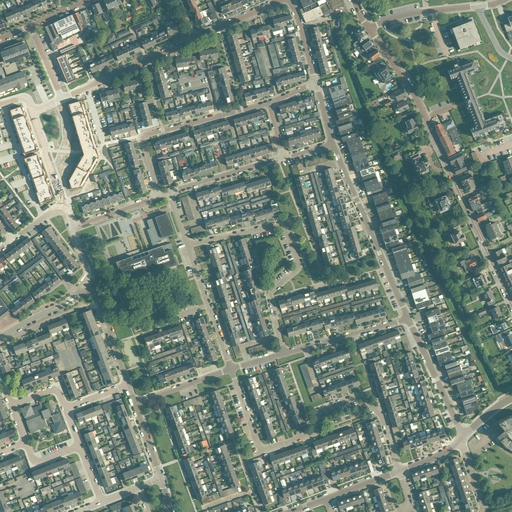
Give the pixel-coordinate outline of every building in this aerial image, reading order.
[(37,0),(34,1),(38,9),(43,7),(40,0),(37,1),(37,0)] [(105,0),(104,1),(108,10),(122,4),(120,0),(105,0)] [(242,6),(239,0),(235,0),(233,1),(236,8),(239,6),(239,7),(242,6)] [(306,23),(320,17),(323,15),(325,18),(334,14),(333,11),(345,5),(342,0),(301,0),(300,0),(303,8),(300,10),(306,23)] [(34,1),(32,2),(32,4),(30,5),(29,3),(33,12),(38,9),(34,1)] [(236,8),(233,1),(226,4),(230,11),(229,11),(232,9),(233,10),(236,8)] [(197,7),(195,2),(189,4),(191,10),(197,7)] [(28,15),(31,14),(30,13),(33,12),(29,3),(24,5),(28,15)] [(92,6),(96,15),(103,13),(99,3),(92,6)] [(230,11),(226,4),(220,7),(219,4),(216,5),(219,12),(222,11),(223,14),(226,12),(226,13),(230,11)] [(26,16),(28,15),(24,5),(19,8),(23,16),(26,15),(26,16)] [(200,6),(197,7),(191,10),(193,15),(202,11),(200,6)] [(17,9),(14,10),(18,18),(23,16),(19,8),(20,9),(17,10),(17,9)] [(205,17),(202,11),(193,15),(196,21),(202,18),(205,17)] [(7,13),(4,14),(8,22),(13,20),(10,13),(8,14),(7,13)] [(73,15),(75,20),(77,23),(80,31),(79,31),(82,36),(87,33),(85,29),(84,27),(83,27),(83,26),(82,26),(80,22),(82,21),(78,13),(73,15)] [(72,15),(54,24),(55,26),(57,31),(59,35),(60,34),(61,36),(61,37),(79,29),(72,15)] [(290,16),(285,17),(287,26),(293,24),(290,16)] [(287,26),(285,17),(279,19),(281,27),(287,26)] [(204,24),(202,18),(196,21),(198,26),(204,24)] [(281,27),(279,19),(273,20),(274,24),(271,25),(272,30),(281,27)] [(452,29),(452,30),(453,31),(453,32),(453,33),(454,34),(454,35),(454,36),(455,36),(455,38),(456,39),(456,41),(457,42),(457,44),(458,45),(459,47),(459,49),(460,50),(460,49),(462,49),(462,48),(464,48),(465,48),(466,47),(468,46),(469,46),(471,45),(472,45),(474,44),(475,43),(475,44),(476,43),(477,43),(478,42),(479,42),(480,42),(480,41),(479,40),(479,39),(478,37),(479,37),(472,21),(467,23),(466,24),(465,24),(465,22),(464,22),(458,24),(458,25),(459,26),(458,26),(458,27),(457,27),(456,27),(455,28),(454,28),(452,29)] [(54,24),(43,28),(43,29),(48,40),(50,44),(53,51),(58,49),(57,45),(64,42),(63,39),(61,37),(61,36),(59,37),(59,35),(57,31),(55,26),(54,24)] [(166,28),(169,35),(170,34),(170,35),(173,34),(173,33),(176,32),(175,28),(177,27),(175,24),(173,25),(166,28)] [(269,31),(272,30),(271,25),(262,27),(264,36),(270,34),(269,31)] [(264,36),(262,27),(256,29),(258,37),(264,36)] [(163,29),(157,32),(158,34),(162,41),(163,41),(164,41),(168,39),(164,31),(163,29)] [(258,37),(256,29),(250,30),(252,39),(258,37)] [(353,44),(355,48),(359,46),(358,44),(367,37),(361,29),(353,34),(355,38),(356,37),(357,39),(356,40),(357,41),(353,44)] [(153,36),(152,34),(146,37),(147,39),(150,47),(152,46),(156,44),(153,36)] [(162,41),(158,34),(153,36),(156,44),(158,43),(158,44),(162,42),(162,41)] [(236,34),(232,35),(228,36),(229,42),(238,40),(236,34)] [(113,35),(105,38),(107,43),(115,39),(113,35)] [(150,47),(147,39),(141,42),(145,50),(147,49),(150,47)] [(239,46),(238,40),(229,42),(231,48),(239,46)] [(371,43),(370,42),(369,41),(369,40),(364,44),(363,43),(359,46),(355,48),(353,49),(355,52),(358,50),(360,54),(359,54),(361,57),(362,57),(368,53),(374,50),(372,46),(373,46),(372,45),(373,44),(371,43)] [(9,62),(22,58),(26,56),(29,55),(25,43),(22,44),(21,42),(4,49),(4,50),(1,51),(4,59),(0,60),(0,74),(2,74),(3,79),(0,80),(0,95),(25,87),(24,85),(27,84),(23,72),(18,73),(11,76),(10,74),(18,71),(15,63),(10,65),(9,62)] [(138,43),(132,46),(135,53),(137,52),(137,53),(141,51),(138,43)] [(135,53),(132,46),(126,48),(130,56),(132,55),(136,54),(135,53)] [(241,52),(239,46),(231,48),(233,54),(241,52)] [(130,56),(126,48),(121,51),(124,58),(126,58),(130,56)] [(380,56),(376,50),(369,55),(368,53),(362,57),(364,60),(370,57),(374,63),(382,60),(379,56),(380,56)] [(124,58),(121,51),(115,53),(118,61),(119,61),(118,61),(120,60),(124,59),(124,58)] [(206,60),(205,51),(199,52),(200,56),(197,56),(197,61),(198,61),(198,64),(201,63),(201,61),(206,60)] [(243,57),(241,52),(233,54),(234,60),(243,57)] [(109,65),(106,57),(104,54),(99,57),(100,60),(104,68),(105,67),(106,67),(109,65)] [(66,55),(57,58),(59,64),(68,60),(66,55)] [(111,55),(106,57),(109,65),(111,64),(111,65),(115,63),(111,55)] [(197,61),(197,56),(187,58),(189,67),(195,66),(194,62),(197,61)] [(244,63),(243,57),(234,60),(236,66),(244,63)] [(98,70),(94,63),(89,65),(88,63),(86,59),(83,60),(85,65),(87,69),(90,68),(92,73),(94,72),(98,70)] [(68,60),(59,64),(61,69),(70,65),(68,60)] [(104,68),(100,60),(94,63),(98,70),(100,69),(100,70),(104,68)] [(448,72),(451,80),(457,77),(464,96),(463,97),(463,98),(464,100),(465,100),(465,101),(466,101),(466,102),(467,104),(466,105),(467,105),(466,105),(466,106),(467,108),(467,109),(468,109),(469,108),(476,127),(470,130),(473,137),(474,137),(479,135),(480,135),(482,134),(484,133),(487,132),(494,130),(495,129),(496,129),(499,127),(501,132),(503,131),(509,128),(503,113),(496,116),(485,121),(483,116),(483,114),(482,113),(481,113),(480,109),(479,107),(480,107),(479,105),(477,106),(477,105),(475,102),(475,101),(474,99),(473,97),(473,96),(472,93),(474,92),(474,91),(474,92),(473,90),(472,88),(471,84),(470,81),(469,82),(467,76),(468,76),(467,74),(468,74),(468,73),(476,70),(475,68),(477,67),(475,61),(464,66),(458,68),(448,72)] [(246,69),(244,63),(236,66),(237,71),(246,69)] [(380,70),(374,63),(367,66),(370,70),(372,69),(375,74),(378,79),(380,77),(384,84),(394,77),(394,75),(392,72),(391,72),(390,72),(386,66),(380,70)] [(70,65),(61,69),(63,73),(72,70),(70,65)] [(153,70),(155,75),(164,73),(162,67),(153,70)] [(225,67),(217,69),(219,75),(226,73),(225,69),(224,68),(225,67)] [(330,74),(329,68),(321,70),(322,76),(330,74)] [(248,75),(246,69),(237,71),(239,77),(248,75)] [(72,70),(63,73),(65,78),(74,75),(72,70)] [(165,79),(164,73),(155,75),(157,81),(165,79)] [(74,75),(65,78),(68,84),(76,80),(74,75)] [(249,81),(248,75),(239,77),(241,83),(249,81)] [(140,79),(134,80),(137,89),(143,87),(140,79)] [(167,85),(165,79),(157,81),(158,87),(167,85)] [(137,89),(134,80),(129,82),(131,90),(137,89)] [(131,90),(129,82),(123,84),(124,87),(121,88),(122,93),(131,90)] [(330,94),(343,90),(342,84),(328,89),(330,94)] [(168,91),(167,85),(158,87),(160,93),(168,91)] [(275,93),(273,86),(267,88),(269,95),(271,94),(275,93)] [(122,93),(121,88),(112,91),(114,99),(120,97),(119,93),(122,93)] [(390,100),(384,103),(385,107),(392,104),(402,100),(404,99),(407,97),(403,88),(390,94),(392,98),(393,97),(394,98),(395,97),(396,99),(391,102),(390,100)] [(332,99),(345,95),(343,90),(330,94),(332,99)] [(114,99),(112,91),(106,92),(108,101),(114,99)] [(170,97),(168,91),(160,93),(161,99),(170,97)] [(108,101),(106,92),(100,94),(102,102),(108,101)] [(334,104),(347,100),(345,95),(332,99),(334,104)] [(304,99),(303,99),(306,107),(312,105),(310,97),(309,97),(304,99)] [(306,107),(303,99),(298,101),(297,101),(300,109),(306,107)] [(335,110),(349,105),(347,100),(334,104),(335,110)] [(403,102),(402,100),(392,104),(394,108),(397,106),(400,112),(405,110),(406,110),(407,110),(407,109),(409,108),(406,101),(403,102)] [(81,101),(69,105),(83,151),(84,155),(69,181),(72,190),(80,188),(96,159),(98,159),(99,157),(97,149),(96,147),(91,132),(90,132),(81,103),(81,101)] [(300,109),(297,101),(291,103),(294,111),(300,109)] [(285,104),(288,112),(291,112),(291,114),(294,113),(294,111),(291,103),(285,105),(285,104)] [(288,112),(285,104),(285,105),(279,106),(281,114),(288,112)] [(337,115),(350,110),(349,105),(335,110),(337,115)] [(22,107),(10,111),(21,142),(19,143),(23,155),(37,150),(22,107)] [(339,120),(349,117),(352,116),(350,110),(337,115),(339,120)] [(262,111),(256,113),(259,121),(265,119),(262,111)] [(114,121),(113,115),(112,113),(106,114),(107,119),(112,117),(113,121),(114,121)] [(259,121),(256,113),(251,115),(253,123),(259,121)] [(253,123),(251,115),(245,117),(247,125),(253,123)] [(247,125),(245,117),(239,118),(242,126),(247,125)] [(337,126),(351,122),(349,117),(339,120),(336,121),(337,126)] [(242,126),(239,118),(233,120),(236,128),(242,126)] [(126,121),(127,124),(129,131),(131,131),(135,130),(134,127),(133,119),(126,121)] [(412,119),(404,123),(407,129),(404,130),(406,135),(409,133),(409,134),(418,130),(416,125),(415,125),(412,119)] [(452,120),(442,126),(441,123),(434,127),(439,138),(443,147),(451,143),(447,137),(451,135),(453,142),(455,141),(457,145),(459,144),(459,146),(462,145),(462,143),(461,142),(452,120)] [(228,121),(222,123),(224,130),(230,129),(228,121)] [(339,132),(352,127),(351,122),(337,126),(339,132)] [(224,130),(222,123),(216,124),(219,132),(224,130)] [(118,134),(116,127),(115,124),(109,125),(112,136),(114,135),(117,134),(117,135),(118,134)] [(219,132),(216,124),(211,126),(213,134),(219,132)] [(213,134),(211,126),(205,128),(207,136),(213,134)] [(341,137),(354,133),(352,127),(339,132),(341,137)] [(207,136),(205,128),(199,130),(201,137),(202,140),(205,139),(205,136),(207,136)] [(318,128),(312,130),(314,138),(320,136),(321,136),(318,128)] [(201,137),(199,130),(193,132),(195,139),(201,137)] [(308,140),(306,132),(305,130),(304,130),(300,131),(299,132),(300,134),(302,142),(308,140)] [(314,138),(312,130),(306,132),(308,140),(314,138)] [(296,144),(294,136),(293,136),(292,131),(289,132),(290,135),(287,136),(290,146),(290,145),(296,144)] [(187,132),(182,134),(184,142),(190,140),(187,132)] [(346,141),(356,138),(354,133),(341,137),(343,142),(346,141)] [(184,142),(182,134),(176,136),(178,144),(184,142)] [(302,142),(300,134),(294,136),(296,144),(302,142)] [(178,144),(176,136),(170,138),(173,145),(178,144)] [(348,146),(361,142),(359,137),(356,138),(346,141),(348,146)] [(173,145),(170,138),(164,139),(167,147),(173,145)] [(167,147),(164,139),(159,141),(161,149),(167,147)] [(161,149),(159,141),(153,143),(155,151),(161,149)] [(456,153),(455,150),(454,151),(453,149),(452,147),(456,145),(455,141),(453,142),(451,143),(443,147),(444,149),(448,157),(449,156),(456,153)] [(125,144),(127,150),(134,148),(132,142),(125,144)] [(350,152),(363,147),(361,142),(348,146),(350,152)] [(271,144),(265,146),(267,154),(273,152),(271,144)] [(267,154),(265,146),(259,147),(262,155),(267,154)] [(262,155),(259,147),(254,149),(256,157),(262,155)] [(363,147),(350,152),(351,157),(365,153),(363,147)] [(256,157),(254,149),(248,151),(250,159),(256,157)] [(250,159),(248,151),(242,153),(245,161),(250,159)] [(398,151),(390,155),(392,161),(400,158),(398,151)] [(245,161),(242,153),(236,154),(239,162),(245,161)] [(353,162),(366,158),(365,153),(351,157),(353,162)] [(412,162),(414,166),(416,171),(414,173),(416,177),(429,172),(427,167),(429,167),(428,164),(429,164),(427,160),(420,163),(418,160),(421,158),(419,153),(410,157),(412,162)] [(467,169),(463,161),(462,160),(463,159),(460,153),(449,159),(449,160),(451,164),(452,165),(453,164),(455,169),(454,170),(456,174),(467,169)] [(239,162),(236,154),(231,156),(233,164),(239,162)] [(38,155),(24,159),(26,163),(27,163),(38,192),(36,193),(40,204),(47,201),(46,199),(52,197),(38,155)] [(233,164),(231,156),(225,158),(227,166),(233,164)] [(355,167),(368,163),(366,158),(353,162),(355,167)] [(511,158),(503,162),(505,168),(508,175),(511,173),(511,158)] [(139,165),(137,159),(130,161),(131,167),(135,166),(136,170),(139,169),(138,165),(139,165)] [(168,166),(166,160),(158,162),(160,168),(168,166)] [(216,162),(210,163),(212,171),(218,169),(216,162)] [(212,171),(210,163),(204,165),(207,173),(212,171)] [(360,171),(370,168),(368,163),(355,167),(357,173),(360,171)] [(207,173),(204,165),(199,167),(201,175),(207,173)] [(142,175),(142,174),(140,169),(139,169),(136,170),(135,166),(131,167),(133,173),(131,174),(132,177),(142,175)] [(169,171),(168,166),(160,168),(161,174),(169,171)] [(201,175),(199,167),(193,169),(195,177),(201,175)] [(362,177),(375,172),(373,167),(370,168),(360,171),(362,177)] [(332,168),(324,170),(325,176),(333,174),(332,168)] [(195,177),(193,169),(187,171),(189,178),(195,177)] [(463,185),(473,180),(471,177),(473,176),(471,170),(464,172),(466,176),(460,179),(463,185)] [(187,171),(181,172),(184,181),(187,180),(187,179),(189,178),(187,171)] [(363,182),(377,177),(375,172),(362,177),(363,182)] [(143,174),(142,174),(142,175),(132,177),(133,183),(136,182),(143,180),(142,177),(143,177),(143,174)] [(333,174),(325,176),(327,182),(335,180),(333,174)] [(301,177),(295,178),(296,185),(304,182),(303,176),(301,177)] [(173,183),(171,177),(163,179),(165,185),(173,183)] [(269,177),(263,179),(265,187),(271,185),(269,177)] [(365,187),(378,183),(377,177),(363,182),(365,187)] [(263,179),(257,181),(259,189),(260,191),(266,189),(265,187),(263,179)] [(335,180),(327,182),(329,188),(337,186),(335,180)] [(475,187),(473,183),(475,182),(474,180),(473,180),(463,185),(466,191),(469,190),(470,192),(475,189),(474,188),(475,187)] [(257,181),(251,183),(253,191),(259,189),(257,181)] [(244,182),(239,184),(241,191),(246,190),(247,190),(245,185),(244,182)] [(304,182),(296,185),(298,190),(306,188),(304,182)] [(251,183),(245,185),(247,190),(246,190),(247,193),(253,191),(251,183)] [(380,188),(378,183),(365,187),(367,192),(380,188)] [(239,184),(233,185),(235,193),(241,191),(239,184)] [(233,185),(226,187),(229,195),(235,193),(233,185)] [(147,192),(145,186),(137,188),(139,194),(147,192)] [(220,186),(214,188),(216,196),(222,194),(221,189),(220,186)] [(337,186),(329,188),(330,194),(338,192),(337,186)] [(226,187),(221,189),(222,194),(223,197),(229,195),(226,187)] [(214,188),(208,190),(210,198),(216,196),(214,188)] [(306,188),(298,190),(300,196),(308,194),(306,188)] [(208,190),(202,192),(204,200),(210,198),(208,190)] [(122,192),(116,194),(119,202),(122,201),(122,200),(124,199),(122,192)] [(202,192),(196,194),(198,202),(204,200),(202,192)] [(338,192),(330,194),(332,200),(335,200),(340,198),(338,192)] [(374,202),(387,197),(386,192),(372,196),(374,202)] [(435,205),(438,213),(450,207),(446,197),(445,197),(443,193),(444,194),(434,198),(432,193),(426,195),(430,204),(429,204),(430,207),(435,205)] [(113,204),(110,196),(109,197),(108,194),(103,195),(104,198),(107,206),(111,205),(110,204),(112,203),(113,204)] [(119,202),(116,194),(110,196),(113,204),(116,203),(116,202),(118,201),(118,202),(119,202)] [(308,194),(300,196),(302,202),(309,200),(308,194)] [(479,194),(472,197),(468,199),(471,205),(477,203),(479,201),(478,200),(481,198),(479,194)] [(340,198),(335,200),(337,206),(345,203),(343,197),(340,198)] [(376,207),(389,202),(387,197),(374,202),(376,207)] [(107,206),(104,198),(99,200),(101,208),(105,207),(105,206),(107,205),(107,206)] [(101,208),(99,200),(93,202),(96,210),(99,209),(99,208),(101,207),(101,208)] [(309,200),(302,202),(303,208),(306,208),(311,206),(309,200)] [(96,210),(93,202),(87,204),(90,212),(94,211),(93,210),(95,209),(96,210)] [(378,212),(391,208),(389,202),(376,207),(378,212)] [(490,208),(487,202),(481,205),(480,205),(479,203),(477,203),(471,205),(473,211),(476,210),(478,214),(482,212),(490,208)] [(337,206),(334,206),(336,212),(338,211),(346,209),(345,203),(337,206)] [(90,212),(87,204),(85,205),(85,206),(82,207),(84,214),(88,213),(88,212),(89,211),(90,212)] [(311,206),(306,208),(308,214),(316,211),(314,205),(311,206)] [(278,206),(272,208),(274,216),(274,217),(278,216),(278,215),(280,214),(278,206)] [(28,211),(24,207),(21,209),(19,211),(20,211),(23,215),(28,211)] [(272,208),(266,210),(268,218),(274,216),(272,208)] [(379,217),(393,213),(391,208),(378,212),(379,217)] [(253,210),(255,219),(256,221),(262,220),(260,212),(259,209),(253,210)] [(346,209),(338,211),(340,217),(348,215),(346,209)] [(266,210),(260,212),(262,220),(268,218),(266,210)] [(316,211),(308,214),(309,219),(317,217),(316,211)] [(5,221),(11,216),(8,212),(2,216),(5,221)] [(247,212),(241,214),(244,222),(250,220),(247,212)] [(476,216),(478,222),(492,215),(491,213),(489,213),(489,212),(484,215),(484,213),(476,216)] [(173,250),(171,243),(159,247),(157,242),(169,238),(168,236),(175,234),(167,213),(155,218),(152,220),(152,219),(147,221),(150,229),(150,230),(148,231),(147,230),(153,247),(151,248),(152,250),(148,251),(149,255),(142,257),(141,257),(141,258),(134,260),(133,257),(133,256),(116,262),(119,269),(121,268),(123,275),(131,272),(133,278),(140,275),(147,273),(148,275),(177,265),(172,251),(173,250)] [(381,223),(394,218),(393,213),(379,217),(381,223)] [(241,214),(235,216),(238,224),(244,222),(241,214)] [(229,215),(228,215),(231,223),(231,226),(238,224),(235,216),(230,218),(229,215)] [(348,215),(340,217),(342,223),(350,221),(348,215)] [(9,226),(16,220),(15,218),(13,219),(11,216),(5,221),(9,226)] [(223,217),(217,218),(219,226),(225,225),(223,217)] [(317,217),(309,219),(311,225),(319,223),(320,223),(320,220),(318,220),(317,217)] [(217,218),(211,220),(213,228),(219,226),(217,218)] [(383,228),(393,224),(393,225),(396,223),(394,218),(381,223),(383,228)] [(21,224),(17,219),(16,220),(9,226),(13,231),(21,224)] [(211,220),(204,222),(205,224),(207,230),(213,228),(211,220)] [(350,221),(342,223),(344,230),(347,229),(351,227),(350,221)] [(319,223),(311,225),(313,231),(321,229),(319,223)] [(495,223),(486,227),(485,227),(491,240),(501,236),(495,223)] [(395,230),(393,225),(393,224),(383,228),(380,229),(381,234),(395,230)] [(351,227),(347,229),(348,235),(356,232),(354,226),(351,227)] [(46,237),(53,232),(50,229),(49,227),(42,232),(46,237)] [(321,229),(313,231),(314,238),(317,237),(323,235),(321,229)] [(383,239),(396,235),(400,234),(398,229),(395,230),(381,234),(383,239)] [(458,229),(455,230),(456,231),(454,232),(454,233),(448,236),(450,239),(452,238),(455,244),(465,240),(463,235),(462,235),(458,229)] [(53,232),(46,237),(49,242),(56,237),(54,233),(54,234),(52,232),(53,232)] [(356,232),(348,235),(350,241),(358,238),(356,232)] [(323,235),(317,237),(319,243),(327,240),(325,234),(323,235)] [(385,244),(398,240),(396,235),(383,239),(385,244)] [(56,237),(49,242),(53,247),(60,241),(57,238),(56,237)] [(33,244),(29,238),(28,238),(25,240),(26,241),(24,242),(24,241),(24,242),(28,248),(29,248),(33,244)] [(245,238),(237,241),(239,247),(246,245),(245,238)] [(358,238),(350,241),(352,247),(359,244),(358,238)] [(327,240),(319,243),(321,249),(329,246),(327,240)] [(391,248),(400,245),(398,240),(385,244),(387,250),(391,248)] [(57,251),(64,246),(61,243),(60,242),(60,241),(53,247),(57,251)] [(28,248),(24,242),(21,244),(19,245),(24,251),(28,248)] [(359,244),(352,247),(353,252),(361,250),(359,244)] [(393,253),(406,249),(405,244),(400,245),(391,248),(393,253)] [(24,251),(19,245),(16,248),(15,249),(14,249),(19,255),(24,251)] [(246,245),(239,247),(241,253),(248,250),(246,245)] [(60,256),(67,251),(65,248),(64,248),(63,246),(64,246),(57,251),(60,256)] [(329,246),(321,249),(322,255),(330,252),(329,246)] [(215,248),(208,250),(210,256),(218,254),(217,252),(216,248),(215,248)] [(19,255),(14,249),(11,251),(11,252),(10,253),(10,252),(9,252),(14,259),(14,258),(19,255)] [(395,259),(408,254),(406,249),(393,253),(395,259)] [(493,253),(498,264),(507,260),(502,249),(493,253)] [(248,250),(241,253),(242,259),(250,256),(248,250)] [(361,250),(353,252),(355,259),(363,256),(361,250)] [(64,261),(71,256),(68,252),(68,253),(67,251),(60,256),(64,261)] [(14,259),(9,252),(9,253),(6,255),(7,255),(5,256),(9,262),(10,262),(9,262),(14,259)] [(330,252),(322,255),(324,260),(332,258),(330,252)] [(218,254),(210,256),(212,262),(220,259),(218,254)] [(397,264),(410,259),(408,254),(395,259),(397,264)] [(68,266),(75,260),(72,257),(71,256),(64,261),(68,266)] [(250,256),(242,259),(244,265),(252,262),(250,256)] [(3,257),(0,259),(0,262),(3,267),(8,263),(3,257)] [(43,258),(38,261),(40,263),(43,268),(46,266),(42,261),(44,260),(43,258)] [(332,258),(324,260),(326,267),(332,265),(334,264),(333,260),(332,258)] [(464,260),(460,262),(461,266),(463,265),(465,270),(468,268),(468,269),(473,267),(472,266),(477,264),(475,259),(474,260),(473,258),(465,262),(464,260)] [(220,259),(212,262),(214,268),(222,265),(220,259)] [(398,269),(412,265),(410,259),(397,264),(398,269)] [(75,260),(68,266),(71,270),(78,265),(76,262),(75,262),(74,261),(75,260)] [(246,271),(243,271),(243,272),(251,269),(254,268),(252,262),(244,265),(246,271)] [(502,273),(511,268),(511,266),(511,263),(506,265),(500,268),(502,273)] [(222,265),(214,268),(216,274),(224,271),(222,265)] [(400,274),(413,270),(412,265),(398,269),(400,274)] [(504,278),(511,274),(511,268),(502,273),(504,278)] [(251,269),(243,272),(245,277),(253,275),(251,269)] [(64,273),(62,270),(58,273),(62,279),(66,276),(64,273)] [(415,275),(413,270),(400,274),(402,280),(407,278),(415,275)] [(224,271),(216,274),(218,280),(223,278),(225,277),(224,271)] [(408,283),(422,279),(420,273),(415,275),(407,278),(408,283)] [(55,274),(53,276),(54,277),(52,279),(56,286),(59,283),(61,282),(55,274)] [(253,275),(245,277),(247,283),(255,281),(253,275)] [(483,275),(473,279),(477,287),(487,283),(487,282),(486,282),(483,275)] [(17,277),(12,281),(13,283),(14,283),(17,287),(22,283),(19,279),(17,277)] [(218,280),(215,281),(217,287),(224,284),(223,278),(218,280)] [(56,286),(52,279),(47,283),(51,289),(55,287),(54,287),(56,285),(56,286)] [(410,288),(423,284),(422,279),(408,283),(410,288)] [(376,280),(370,281),(372,289),(378,288),(376,280)] [(255,281),(247,283),(249,289),(257,287),(255,281)] [(370,281),(364,283),(366,291),(372,289),(370,281)] [(51,289),(47,283),(42,287),(47,293),(50,290),(51,289)] [(364,283),(358,285),(360,293),(366,291),(364,283)] [(224,284),(217,287),(218,292),(226,290),(224,284)] [(412,294),(425,289),(423,284),(410,288),(412,294)] [(345,285),(339,287),(341,295),(347,293),(348,296),(346,288),(345,285)] [(358,285),(352,286),(354,294),(360,293),(358,285)] [(346,288),(348,296),(354,294),(352,286),(346,288)] [(47,293),(42,287),(37,290),(42,296),(45,294),(46,293),(47,293)] [(249,289),(246,290),(248,296),(259,293),(257,287),(249,289)] [(339,287),(333,289),(335,297),(341,295),(339,287)] [(333,289),(327,290),(329,298),(335,297),(333,289)] [(414,299),(427,294),(425,289),(412,294),(414,299)] [(42,297),(42,296),(37,290),(32,294),(37,300),(40,298),(40,297),(41,296),(42,297)] [(226,290),(218,292),(220,298),(228,296),(226,290)] [(327,290),(321,292),(323,300),(329,298),(327,290)] [(314,291),(308,292),(310,300),(316,298),(316,299),(317,299),(315,294),(314,291)] [(490,291),(483,294),(487,302),(490,301),(491,301),(492,301),(491,300),(494,299),(490,291)] [(308,292),(302,294),(305,302),(310,300),(308,292)] [(315,294),(317,299),(316,299),(317,302),(323,300),(321,292),(315,294)] [(259,293),(248,296),(250,302),(258,300),(261,299),(259,293)] [(302,294),(296,296),(299,304),(305,302),(302,294)] [(415,304),(431,299),(429,299),(427,294),(414,299),(415,304)] [(30,296),(25,299),(30,305),(33,303),(35,302),(30,296)] [(228,296),(220,298),(222,304),(230,302),(228,296)] [(296,296),(290,298),(293,305),(299,304),(296,296)] [(11,312),(7,308),(0,297),(0,313),(2,311),(5,310),(8,314),(11,312)] [(290,298),(284,299),(287,307),(293,305),(290,298)] [(30,305),(25,299),(21,303),(25,309),(28,307),(30,305)] [(284,299),(278,301),(281,309),(287,307),(284,299)] [(433,304),(431,299),(415,304),(417,309),(433,304)] [(250,302),(248,303),(250,308),(252,308),(260,305),(258,300),(250,302)] [(230,302),(222,304),(224,310),(229,308),(232,307),(230,302)] [(23,310),(25,309),(21,303),(16,306),(21,313),(20,312),(23,310)] [(260,305),(252,308),(253,314),(262,311),(260,305)] [(21,313),(16,306),(11,310),(16,316),(18,314),(19,314),(21,313)] [(427,318),(440,313),(439,308),(437,309),(436,306),(428,309),(429,311),(425,312),(427,318)] [(498,307),(491,310),(494,318),(501,315),(498,307)] [(224,310),(221,311),(223,317),(231,314),(229,308),(224,310)] [(384,308),(378,309),(379,314),(380,317),(386,316),(384,308)] [(378,309),(372,311),(373,316),(374,319),(380,317),(379,314),(378,309)] [(83,313),(85,319),(93,316),(91,310),(83,313)] [(262,311),(253,314),(255,320),(263,317),(262,311)] [(372,311),(366,313),(367,317),(368,321),(374,319),(373,316),(372,311)] [(353,313),(347,315),(349,323),(355,321),(354,316),(353,313)] [(366,313),(360,315),(362,322),(368,321),(367,317),(366,313)] [(429,323),(442,319),(445,318),(443,313),(440,313),(427,318),(429,323)] [(231,314),(223,317),(225,323),(233,320),(231,314)] [(347,315),(341,317),(344,324),(349,323),(347,315)] [(354,316),(355,321),(356,324),(362,322),(360,315),(354,316)] [(96,322),(93,316),(85,319),(87,325),(96,322)] [(263,317),(255,320),(257,326),(265,323),(263,317)] [(341,317),(335,318),(337,323),(337,326),(344,324),(341,317)] [(196,324),(197,326),(205,324),(204,324),(202,318),(203,318),(192,321),(193,325),(196,324)] [(335,318),(329,320),(331,324),(331,328),(337,326),(337,323),(335,318)] [(66,319),(60,322),(63,330),(69,327),(66,319)] [(322,319),(316,320),(319,328),(325,327),(323,322),(322,319)] [(431,328),(444,324),(442,319),(429,323),(431,328)] [(233,320),(225,323),(227,329),(235,326),(233,320)] [(316,320),(310,322),(313,330),(319,328),(316,320)] [(323,322),(325,327),(325,330),(331,328),(331,324),(329,320),(323,322)] [(507,328),(507,327),(507,326),(506,325),(505,324),(504,323),(505,323),(505,322),(502,324),(501,321),(490,326),(491,329),(493,334),(500,331),(507,328)] [(63,330),(60,322),(54,324),(57,332),(63,330)] [(98,328),(96,322),(87,325),(90,331),(98,328)] [(310,322),(304,324),(307,332),(313,330),(310,322)] [(265,323),(257,326),(259,332),(267,329),(265,323)] [(298,323),(292,325),(293,327),(295,335),(301,333),(299,325),(298,324),(298,323)] [(57,332),(54,324),(48,326),(51,334),(57,332)] [(205,324),(197,326),(194,327),(195,331),(198,329),(199,332),(207,330),(207,329),(206,330),(204,324),(205,324)] [(304,324),(299,325),(301,333),(307,332),(304,324)] [(432,333),(442,330),(443,330),(446,329),(444,324),(431,328),(432,333)] [(174,328),(177,335),(178,338),(184,336),(180,326),(174,328)] [(235,326),(227,329),(229,335),(237,332),(235,326)] [(293,327),(286,329),(289,337),(295,335),(293,327)] [(100,334),(98,328),(90,331),(92,337),(100,334)] [(177,335),(174,328),(168,330),(172,340),(178,338),(177,335)] [(267,329),(259,332),(261,338),(269,335),(267,329)] [(172,340),(168,330),(163,332),(162,332),(165,339),(167,338),(168,341),(172,340)] [(207,330),(199,332),(196,333),(197,336),(200,335),(201,338),(209,335),(208,335),(206,330),(207,330)] [(398,330),(392,332),(395,340),(401,338),(400,337),(398,330)] [(431,340),(444,335),(442,330),(443,330),(442,330),(432,333),(429,334),(431,340)] [(511,345),(511,338),(510,334),(506,336),(504,332),(505,331),(495,336),(497,340),(503,337),(508,348),(511,345)] [(165,339),(162,332),(157,334),(156,334),(159,341),(162,341),(163,344),(166,342),(165,339)] [(237,332),(229,335),(231,341),(239,338),(237,332)] [(395,340),(392,332),(387,335),(389,342),(395,340)] [(49,333),(43,336),(46,344),(52,341),(49,333)] [(102,340),(100,334),(92,337),(94,343),(102,340)] [(159,341),(156,334),(151,336),(150,336),(151,337),(153,344),(153,343),(154,347),(160,345),(159,341)] [(209,336),(209,335),(201,338),(198,339),(199,342),(202,341),(203,344),(211,341),(210,341),(208,336),(209,336)] [(389,342),(387,335),(381,337),(384,345),(385,349),(388,348),(387,345),(390,344),(389,342)] [(433,345),(446,341),(444,335),(431,340),(433,345)] [(46,344),(43,336),(37,338),(40,346),(46,344)] [(153,344),(151,337),(145,339),(145,338),(147,346),(149,345),(150,348),(154,347),(153,343),(153,344)] [(384,345),(381,337),(375,339),(378,347),(384,345)] [(40,346),(37,338),(31,340),(34,348),(35,351),(41,349),(40,346)] [(239,338),(231,341),(233,347),(238,345),(241,344),(239,338)] [(378,347),(375,339),(369,341),(372,349),(378,347)] [(34,348),(31,340),(25,343),(28,350),(34,348)] [(105,346),(102,340),(94,343),(96,349),(105,346)] [(211,341),(203,344),(200,345),(201,348),(204,347),(205,350),(213,347),(211,342),(211,341)] [(372,349),(369,341),(363,343),(366,351),(372,349)] [(434,350),(448,346),(446,341),(433,345),(434,350)] [(28,350),(25,343),(19,345),(22,353),(28,350)] [(366,351),(363,343),(358,345),(361,353),(366,351)] [(22,353),(19,345),(14,347),(17,355),(22,353)] [(107,352),(105,346),(96,349),(99,355),(107,352)] [(436,355),(449,351),(448,346),(434,350),(436,355)] [(215,353),(213,347),(205,350),(202,351),(204,357),(215,353)] [(347,349),(341,351),(344,359),(345,362),(349,361),(348,358),(350,357),(347,349)] [(341,351),(335,353),(338,361),(344,359),(341,351)] [(438,361),(451,356),(449,351),(436,355),(438,361)] [(109,358),(107,352),(99,355),(101,360),(101,361),(106,359),(109,358)] [(411,352),(407,353),(403,354),(405,360),(413,358),(411,352)] [(215,353),(204,357),(206,360),(209,359),(210,362),(217,359),(215,353)] [(335,353),(330,355),(332,363),(338,361),(335,353)] [(330,355),(324,357),(327,365),(332,363),(330,355)] [(444,364),(453,362),(453,361),(451,356),(438,361),(440,366),(444,364)] [(324,357),(318,359),(321,367),(327,365),(324,357)] [(8,364),(6,358),(0,360),(0,365),(0,367),(8,364)] [(415,364),(413,358),(405,360),(407,366),(415,364)] [(108,365),(106,359),(101,361),(101,360),(98,362),(100,368),(108,365)] [(318,359),(312,361),(315,369),(321,367),(318,359)] [(188,365),(187,365),(190,373),(196,370),(196,371),(192,360),(186,362),(188,365)] [(446,370),(459,365),(458,360),(453,361),(453,362),(444,364),(446,370)] [(190,373),(187,365),(188,365),(186,362),(183,364),(184,367),(182,368),(184,375),(190,373)] [(370,364),(371,370),(380,368),(378,362),(370,364)] [(11,370),(8,364),(0,367),(3,373),(11,370)] [(184,375),(182,368),(181,364),(177,366),(178,369),(176,370),(178,377),(179,377),(178,377),(184,375)] [(416,370),(415,364),(407,366),(408,372),(416,370)] [(110,370),(108,365),(100,368),(102,374),(110,370)] [(448,375),(461,370),(459,365),(446,370),(448,375)] [(59,373),(58,369),(57,367),(51,369),(54,377),(60,375),(59,373)] [(178,377),(176,370),(175,367),(171,368),(172,371),(170,372),(173,379),(178,377)] [(280,368),(273,370),(275,376),(282,373),(280,368)] [(381,374),(380,368),(371,370),(373,376),(381,374)] [(54,377),(51,369),(45,372),(48,379),(54,377)] [(163,371),(164,374),(167,381),(172,379),(173,379),(170,372),(169,369),(163,371)] [(113,376),(110,370),(102,374),(104,379),(113,376)] [(418,376),(416,370),(408,372),(410,378),(418,376)] [(450,380),(463,376),(461,370),(448,375),(450,380)] [(167,381),(164,374),(163,371),(154,374),(157,383),(158,383),(157,383),(160,382),(161,384),(161,383),(166,381),(167,381)] [(48,379),(45,372),(40,374),(43,381),(48,379)] [(70,372),(66,374),(62,375),(65,381),(73,378),(70,372)] [(282,373),(275,376),(277,382),(285,379),(282,373)] [(43,381),(40,374),(34,376),(37,384),(43,381)] [(383,379),(381,374),(373,376),(375,382),(383,379)] [(37,384),(34,376),(28,378),(31,386),(37,384)] [(115,382),(113,376),(104,379),(107,385),(115,382)] [(420,381),(418,376),(410,378),(412,384),(420,381)] [(456,384),(465,381),(463,376),(450,380),(451,385),(456,384)] [(357,377),(352,379),(354,387),(360,385),(357,377)] [(31,386),(28,378),(22,381),(25,388),(31,386)] [(75,384),(73,378),(65,381),(67,387),(75,384)] [(252,378),(244,380),(246,386),(254,383),(252,378)] [(285,379),(277,382),(279,388),(287,385),(285,379)] [(352,379),(346,381),(348,389),(354,387),(352,379)] [(385,385),(383,379),(375,382),(377,388),(385,385)] [(458,389),(471,384),(469,379),(465,381),(456,384),(458,389)] [(88,385),(86,380),(83,381),(85,386),(84,386),(83,386),(80,387),(80,388),(86,386),(88,385)] [(424,380),(420,381),(412,384),(413,386),(416,385),(418,389),(426,386),(424,380)] [(346,381),(340,383),(343,391),(348,389),(346,381)] [(254,383),(246,386),(248,392),(256,389),(254,383)] [(340,383),(334,385),(337,393),(343,391),(340,383)] [(69,393),(77,390),(75,384),(67,387),(69,393)] [(460,394),(473,390),(471,384),(458,389),(460,394)] [(287,385),(279,388),(281,394),(289,391),(287,385)] [(334,385),(328,388),(331,395),(337,393),(334,385)] [(387,391),(385,385),(377,388),(378,393),(387,391)] [(427,392),(426,386),(418,389),(419,394),(427,392)] [(328,388),(322,390),(323,392),(325,397),(331,395),(328,388)] [(256,389),(248,392),(251,398),(258,395),(256,389)] [(79,396),(77,390),(69,393),(72,399),(79,396)] [(211,393),(213,398),(221,396),(218,390),(211,393)] [(461,399),(475,395),(473,390),(460,394),(461,399)] [(289,391),(281,394),(283,400),(286,399),(291,397),(289,391)] [(388,397),(387,391),(378,393),(380,399),(384,398),(388,397)] [(429,398),(427,392),(419,394),(421,400),(429,398)] [(258,395),(251,398),(253,404),(261,401),(258,395)] [(463,405),(476,400),(475,395),(461,399),(463,405)] [(223,401),(221,396),(213,398),(215,404),(223,401)] [(291,397),(286,399),(288,405),(296,402),(294,396),(291,397)] [(392,396),(388,397),(384,398),(386,404),(394,402),(392,396)] [(431,404),(429,398),(421,400),(418,401),(419,407),(423,406),(431,404)] [(126,410),(123,404),(124,404),(123,404),(121,399),(116,401),(118,406),(116,407),(115,407),(115,408),(118,413),(126,410)] [(465,410),(478,405),(476,400),(463,405),(465,410)] [(225,407),(223,401),(215,404),(217,410),(225,407)] [(261,401),(253,404),(255,410),(258,409),(263,407),(261,401)] [(53,415),(54,418),(55,418),(53,415),(49,402),(45,404),(47,409),(42,411),(40,405),(32,409),(30,405),(21,408),(25,418),(25,417),(27,421),(26,421),(27,421),(29,426),(30,427),(30,428),(31,433),(30,433),(31,433),(48,427),(45,419),(51,417),(52,417),(51,416),(53,415)] [(296,402),(288,405),(290,411),(298,408),(296,402)] [(396,408),(394,402),(386,404),(388,410),(396,408)] [(433,410),(431,404),(423,406),(424,412),(433,410)] [(100,405),(94,407),(97,415),(99,414),(101,417),(104,416),(103,413),(100,405)] [(480,411),(478,405),(465,410),(467,415),(480,411)] [(166,409),(168,415),(176,412),(174,406),(166,409)] [(263,407),(258,409),(260,415),(267,412),(265,406),(263,407)] [(97,415),(94,407),(88,410),(91,417),(97,415)] [(227,413),(225,407),(217,410),(219,416),(227,413)] [(298,408),(290,411),(292,416),(300,414),(298,408)] [(398,413),(396,408),(388,410),(389,416),(398,413)] [(91,417),(88,410),(82,412),(86,421),(92,419),(91,417)] [(128,416),(126,410),(118,413),(120,419),(128,416)] [(179,410),(176,412),(168,415),(170,420),(178,417),(181,416),(179,410)] [(434,416),(433,410),(424,412),(421,413),(423,419),(426,418),(434,416)] [(86,421),(82,412),(76,414),(79,422),(83,420),(84,424),(87,423),(86,421)] [(267,412),(260,415),(262,421),(270,418),(267,412)] [(54,414),(53,415),(55,418),(54,418),(55,418),(56,420),(53,421),(54,424),(52,425),(55,434),(64,431),(64,430),(66,429),(60,413),(56,414),(57,415),(55,415),(54,415),(54,414)] [(229,419),(227,413),(219,416),(221,421),(229,419)] [(399,419),(398,413),(389,416),(391,422),(399,419)] [(300,414),(292,416),(294,422),(302,419),(300,414)] [(511,415),(508,417),(507,417),(507,419),(504,421),(503,419),(498,423),(497,423),(498,423),(495,425),(502,433),(497,437),(499,440),(501,438),(502,440),(500,442),(504,445),(505,444),(508,447),(507,448),(511,451),(511,415)] [(130,422),(128,416),(120,419),(122,425),(130,422)] [(180,423),(178,417),(170,420),(172,426),(180,423)] [(270,418),(262,421),(264,426),(272,424),(270,418)] [(375,423),(375,421),(373,421),(372,418),(364,420),(365,423),(367,423),(368,429),(377,427),(376,426),(377,425),(377,423),(375,423)] [(231,424),(229,419),(221,421),(218,422),(219,425),(222,424),(223,427),(231,424)] [(302,419),(294,422),(296,428),(304,425),(302,419)] [(401,425),(399,419),(391,422),(393,428),(397,426),(401,425)] [(132,428),(130,422),(122,425),(124,431),(132,428)] [(182,429),(180,423),(172,426),(174,432),(182,429)] [(233,430),(231,424),(223,427),(225,433),(233,430)] [(272,424),(264,426),(266,432),(274,430),(272,424)] [(378,432),(377,427),(368,429),(370,435),(378,432)] [(135,434),(132,428),(124,431),(127,437),(135,434)] [(354,428),(348,430),(351,438),(357,436),(354,428)] [(184,435),(182,429),(174,432),(176,438),(184,435)] [(13,430),(7,433),(10,440),(15,438),(13,430)] [(235,436),(233,430),(225,433),(227,439),(235,436)] [(274,430),(266,432),(268,438),(276,435),(274,430)] [(351,438),(348,430),(342,432),(345,440),(351,438)] [(443,430),(437,432),(440,440),(446,438),(443,430)] [(84,435),(87,441),(94,438),(92,432),(84,435)] [(345,440),(342,432),(336,434),(339,442),(345,440)] [(380,438),(378,432),(370,435),(372,441),(380,438)] [(440,440),(437,432),(432,433),(434,441),(440,440)] [(10,440),(7,433),(1,435),(4,442),(10,440)] [(434,441),(432,433),(426,435),(428,443),(434,441)] [(137,439),(135,434),(127,437),(129,443),(137,439)] [(187,434),(184,435),(176,438),(178,443),(186,440),(189,439),(187,434)] [(339,442),(336,434),(331,436),(334,444),(339,442)] [(422,445),(420,437),(419,434),(413,436),(414,439),(416,447),(422,445)] [(428,443),(426,435),(420,437),(422,445),(428,443)] [(334,444),(331,436),(325,438),(328,446),(334,444)] [(416,447),(414,439),(413,436),(407,438),(408,440),(411,448),(416,447)] [(97,443),(94,438),(87,441),(89,446),(97,443)] [(328,446),(325,438),(319,440),(322,448),(323,451),(326,450),(325,447),(328,446)] [(382,444),(380,438),(372,441),(374,447),(382,444)] [(139,445),(137,439),(129,443),(131,448),(139,445)] [(188,446),(186,440),(178,443),(180,449),(188,446)] [(322,448),(319,440),(313,442),(314,446),(311,447),(314,453),(312,453),(313,455),(313,456),(317,454),(316,450),(322,448)] [(411,448),(408,440),(402,442),(403,444),(403,446),(405,450),(411,448)] [(99,449),(97,443),(89,446),(91,452),(99,449)] [(384,450),(382,444),(374,447),(375,452),(384,450)] [(141,451),(139,445),(131,448),(133,454),(142,451),(141,451)] [(192,445),(188,446),(180,449),(183,455),(186,454),(194,451),(192,445)] [(217,447),(219,453),(227,451),(225,445),(217,447)] [(311,454),(309,448),(306,449),(305,445),(299,447),(302,455),(307,453),(308,455),(311,454)] [(302,455),(299,447),(293,449),(296,457),(302,455)] [(101,449),(99,449),(91,452),(94,458),(104,454),(101,449)] [(296,457),(293,449),(287,451),(290,459),(296,457)] [(385,456),(384,450),(375,452),(377,458),(385,456)] [(229,456),(227,451),(219,453),(221,459),(229,456)] [(290,459),(287,451),(282,453),(284,461),(290,459)] [(284,461),(282,453),(276,455),(278,463),(284,461)] [(106,460),(104,454),(94,458),(96,464),(104,461),(106,460)] [(278,463),(276,455),(270,457),(273,465),(278,463)] [(20,456),(14,459),(17,466),(23,464),(20,456)] [(231,462),(229,456),(221,459),(223,465),(231,462)] [(386,458),(385,456),(377,458),(379,464),(387,462),(387,461),(388,460),(387,458),(386,458)] [(183,460),(186,466),(194,463),(191,457),(183,460)] [(449,461),(451,467),(459,464),(457,458),(449,461)] [(17,466),(14,459),(8,461),(11,468),(17,466)] [(67,459),(61,461),(64,469),(70,467),(69,465),(67,459)] [(11,468),(8,461),(2,463),(5,471),(11,468)] [(64,469),(61,461),(56,464),(59,471),(64,469)] [(106,467),(104,461),(96,464),(98,470),(106,467)] [(365,461),(359,463),(362,471),(368,469),(365,461)] [(233,468),(231,462),(223,465),(225,471),(233,468)] [(249,465),(252,470),(259,468),(257,462),(249,465)] [(196,469),(194,463),(186,466),(188,472),(196,469)] [(362,471),(359,463),(354,465),(357,473),(362,471)] [(59,471),(56,464),(50,466),(53,473),(59,471)] [(150,472),(147,464),(141,467),(144,475),(150,472)] [(461,470),(459,464),(451,467),(453,473),(461,470)] [(357,473),(354,465),(348,467),(351,475),(357,473)] [(436,465),(430,467),(432,475),(438,473),(436,465)] [(53,473),(50,466),(44,468),(47,476),(53,473)] [(109,466),(106,467),(98,470),(100,476),(108,473),(111,472),(109,466)] [(144,475),(141,467),(135,469),(138,477),(144,475)] [(351,475),(348,467),(342,469),(345,477),(351,475)] [(432,475),(430,467),(424,469),(426,477),(432,475)] [(47,476),(44,468),(38,470),(41,478),(44,477),(45,481),(48,479),(47,476)] [(235,474),(233,468),(225,471),(227,476),(235,474)] [(262,473),(259,468),(252,470),(254,476),(262,473)] [(138,477),(135,469),(129,471),(132,479),(138,477)] [(198,474),(196,469),(188,472),(190,477),(198,474)] [(345,477),(342,469),(337,471),(339,479),(345,477)] [(426,477),(424,469),(418,471),(420,479),(426,477)] [(41,478),(38,470),(32,473),(35,480),(41,478)] [(463,476),(461,470),(453,473),(455,479),(463,476)] [(132,479),(129,471),(123,473),(126,482),(132,479)] [(339,479),(337,471),(331,473),(330,471),(327,472),(329,478),(332,477),(333,481),(334,480),(335,481),(337,481),(337,479),(339,479)] [(420,479),(418,471),(412,473),(414,481),(420,479)] [(110,479),(108,473),(100,476),(103,482),(110,479)] [(264,479),(262,473),(254,476),(256,482),(264,479)] [(326,479),(324,473),(321,474),(322,476),(316,478),(319,486),(325,484),(323,480),(326,479)] [(200,480),(198,474),(190,477),(192,483),(200,480)] [(237,479),(235,474),(227,476),(229,482),(237,479)] [(465,482),(463,476),(455,479),(457,485),(465,482)] [(266,478),(264,479),(256,482),(258,488),(266,485),(268,484),(266,478)] [(319,486),(316,478),(310,480),(313,488),(319,486)] [(113,485),(110,479),(103,482),(105,488),(113,485)] [(239,485),(237,479),(229,482),(232,488),(234,487),(237,486),(239,485)] [(202,486),(200,480),(192,483),(194,489),(202,486)] [(307,490),(305,482),(304,480),(301,480),(302,483),(299,484),(302,492),(307,490)] [(313,488),(310,480),(305,482),(307,490),(313,488)] [(302,492),(299,484),(298,482),(293,484),(293,486),(296,494),(302,492)] [(467,488),(465,482),(457,485),(459,491),(467,488)] [(268,484),(266,485),(258,488),(260,493),(268,490),(270,490),(268,484)] [(204,492),(202,486),(194,489),(196,495),(204,492)] [(296,494),(293,486),(287,488),(290,496),(296,494)] [(373,490),(376,496),(383,494),(381,487),(373,490)] [(290,496),(287,488),(281,490),(284,498),(290,496)] [(469,494),(467,488),(459,491),(461,497),(469,494)] [(262,499),(270,496),(268,490),(260,493),(262,499)] [(426,491),(418,493),(420,499),(428,497),(426,491)] [(83,500),(81,494),(80,492),(74,494),(77,502),(83,500)] [(206,497),(204,492),(196,495),(198,500),(201,499),(204,498),(206,497)] [(77,502),(74,494),(69,497),(72,504),(77,502)] [(362,494),(355,496),(358,504),(364,502),(362,494)] [(385,500),(383,494),(376,496),(378,502),(385,500)] [(471,500),(469,494),(461,497),(463,503),(471,500)] [(272,502),(270,496),(262,499),(264,505),(272,502)] [(358,504),(355,496),(349,498),(352,506),(358,504)] [(72,504),(69,497),(63,499),(66,506),(72,504)] [(430,503),(428,497),(420,499),(422,506),(430,503)] [(352,506),(349,498),(343,500),(346,508),(352,506)] [(66,506),(63,499),(57,501),(60,509),(66,506)] [(346,508),(343,500),(337,502),(340,510),(346,508)] [(387,506),(385,500),(378,502),(380,508),(387,506)] [(473,506),(471,500),(463,503),(465,509),(473,506)] [(60,509),(57,501),(51,503),(54,511),(60,509)] [(8,506),(6,503),(0,505),(0,508),(1,511),(12,507),(11,505),(8,506)] [(51,511),(54,511),(51,503),(46,506),(48,511),(51,511)] [(424,511),(431,509),(430,503),(422,506),(424,511)]
